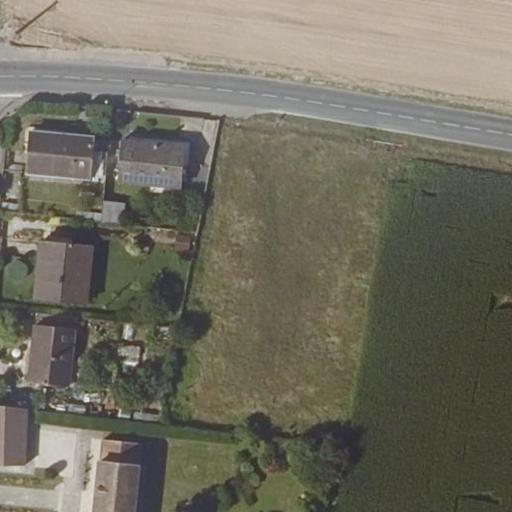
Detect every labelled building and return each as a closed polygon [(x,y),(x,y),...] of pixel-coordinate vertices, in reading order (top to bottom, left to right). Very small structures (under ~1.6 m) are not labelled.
[(47,132),(42,174),(91,180),(96,138),(47,132)] [(125,138),(121,177),(181,187),(188,148),(125,138)] [(188,165),(187,188),(204,188),(205,166),(188,165)] [(120,223),(121,203),(103,202),(102,222),(120,223)] [(46,229),(39,286),(79,290),(86,233),(46,229)] [(44,325),(35,381),(76,386),(85,332),(44,325)] [(0,402),(0,463),(27,465),(26,407),(0,402)] [(139,511),(144,468),(146,447),(108,443),(101,511),(139,511)]
